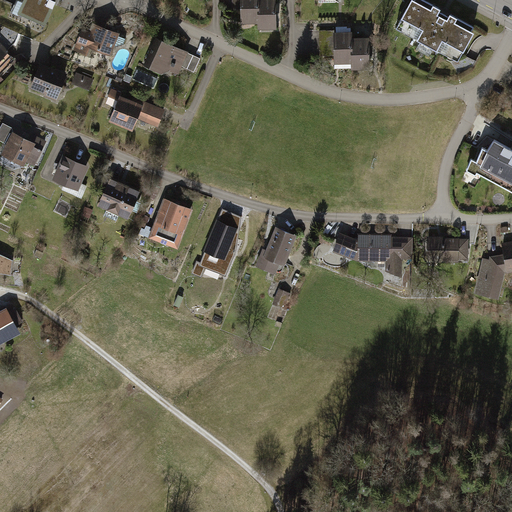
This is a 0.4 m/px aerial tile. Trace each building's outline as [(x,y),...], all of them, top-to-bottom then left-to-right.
[(47,25),(58,0),(18,0),(14,10),(47,25)] [(242,0),(243,24),(261,24),(260,0),(242,0)] [(278,0),(260,0),(261,24),(261,30),(279,30),(278,0)] [(441,53),(459,63),(478,27),(428,0),(415,0),(399,30),(422,42),(419,47),(432,55),(435,50),(441,53)] [(111,55),(121,33),(100,24),(97,30),(89,32),(85,30),(76,50),(89,55),(93,47),(111,55)] [(336,57),(335,32),(320,32),(321,57),(336,57)] [(354,38),(354,32),(335,32),(336,57),(336,63),(354,63),(354,38)] [(373,38),(354,38),(354,63),(355,70),(374,69),(373,38)] [(158,39),(146,67),(163,74),(172,71),(180,74),(189,52),(158,39)] [(0,41),(0,77),(15,63),(11,53),(0,41)] [(54,57),(52,62),(63,67),(65,62),(54,57)] [(69,73),(42,63),(32,87),(46,93),(45,96),(58,101),(69,73)] [(134,77),(128,75),(127,77),(154,88),(159,77),(137,68),(134,77)] [(78,73),(74,83),(91,90),(95,81),(78,73)] [(159,128),(167,111),(135,97),(134,99),(123,95),(123,93),(113,88),(108,99),(118,103),(110,121),(134,131),(136,127),(145,131),(148,123),(159,128)] [(31,138),(4,124),(0,132),(0,140),(7,144),(3,153),(26,165),(28,161),(36,165),(49,142),(33,134),(31,138)] [(511,192),(511,150),(492,140),(486,151),(481,148),(475,162),(470,159),(466,170),(474,174),(476,172),(511,192)] [(90,165),(65,154),(55,177),(66,182),(63,189),(77,195),(90,165)] [(143,190),(113,177),(100,206),(109,210),(105,217),(118,223),(121,215),(130,219),(134,209),(139,211),(143,202),(139,199),(143,190)] [(173,201),(166,198),(152,238),(180,248),(195,209),(188,206),(189,203),(174,198),(173,201)] [(244,218),(223,210),(210,243),(206,241),(199,258),(221,266),(225,256),(229,258),(244,218)] [(299,234),(277,226),(268,250),(265,248),(258,266),(278,274),(282,263),(288,265),(299,234)] [(380,260),(379,234),(359,233),(359,238),(341,232),(336,251),(360,260),(380,260)] [(395,233),(379,234),(380,260),(388,260),(388,269),(405,277),(405,259),(415,258),(414,237),(395,237),(395,233)] [(470,238),(430,237),(429,256),(434,257),(434,261),(458,261),(458,263),(472,263),(473,247),(470,246),(470,238)] [(85,253),(89,242),(79,239),(76,249),(85,253)] [(479,292),(502,296),(510,272),(508,263),(500,262),(484,257),(479,292)] [(293,292),(280,287),(273,304),(280,307),(285,297),(290,299),(293,292)] [(0,312),(0,345),(22,334),(18,327),(25,323),(17,308),(10,311),(8,308),(0,312)]
